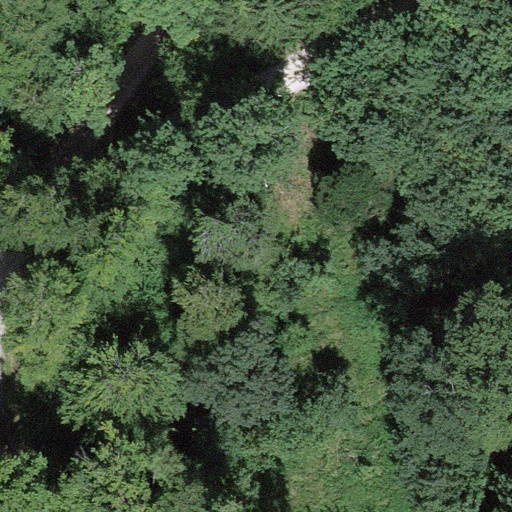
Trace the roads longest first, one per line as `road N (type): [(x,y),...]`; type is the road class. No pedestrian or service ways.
road 1 (track): [(0,241),(436,0)]
road 2 (track): [(0,165),(11,141),(177,0)]
